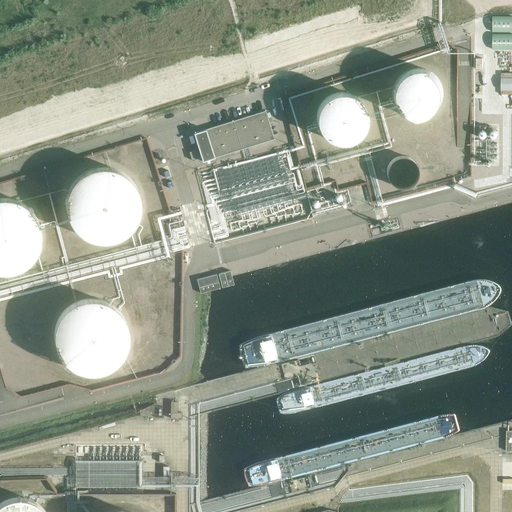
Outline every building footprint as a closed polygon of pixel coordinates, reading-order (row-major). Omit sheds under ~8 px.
[(493,30),(511,31),(511,15),(494,14),(493,30)] [(253,42),(256,52),(268,48),(264,38),(253,42)] [(405,115),(406,116),(408,117),(410,117),(412,118),(414,118),(416,119),(418,119),(421,119),(423,118),(425,118),(428,117),(429,116),(431,115),(434,113),(435,112),(436,111),(438,109),(438,108),(439,107),(440,105),(441,103),(442,101),(442,100),(443,98),(443,96),(443,94),(443,92),(443,90),(442,88),(442,86),(441,85),(441,84),(440,83),(439,81),(438,79),(438,78),(436,77),(436,76),(434,74),(432,73),(430,72),(428,71),(425,70),(423,69),(422,69),(419,69),(416,69),(413,69),(412,69),(410,70),(408,71),(407,71),(406,72),(404,73),(402,74),(400,77),(398,79),(397,80),(396,82),(395,83),(395,85),(394,87),(394,88),(393,90),(393,91),(393,92),(393,94),(393,96),(393,97),(393,99),(394,100),(394,102),(395,103),(395,104),(396,105),(397,107),(397,108),(399,110),(400,111),(401,112),(402,113),(404,114),(405,115)] [(362,104),(362,103),(361,101),(359,100),(358,98),(356,97),(354,96),(353,95),(351,94),(349,94),(347,93),(345,93),(343,93),(341,93),(339,93),(337,93),(334,94),(332,94),(330,95),(328,96),(326,98),(325,99),(323,100),(322,102),(321,103),(320,105),(319,107),(318,109),(318,110),(317,112),(317,113),(317,115),(317,117),(317,119),(317,121),(317,123),(317,124),(318,126),(318,127),(319,128),(320,130),(320,131),(321,132),(322,133),(323,135),(325,137),(328,138),(330,139),(330,140),(332,141),(335,142),(338,142),(341,143),(344,142),(345,142),(347,142),(348,142),(350,141),(352,140),(354,139),(356,138),(358,137),(358,136),(359,135),(360,134),(361,133),(362,132),(363,130),(364,128),(365,127),(365,125),(366,125),(366,123),(366,122),(367,120),(367,119),(367,118),(367,116),(366,115),(366,113),(366,111),(365,110),(365,109),(364,107),(363,105),(362,104)] [(265,111),(193,133),(202,161),(274,139),(265,111)] [(443,140),(427,144),(432,165),(448,162),(443,140)] [(189,152),(192,160),(198,158),(195,150),(189,152)] [(297,150),(200,168),(213,238),(301,221),(299,212),(309,210),(297,150)] [(417,168),(417,167),(417,165),(416,165),(415,163),(415,162),(413,161),(412,160),(410,158),(409,158),(407,157),(405,156),(403,156),(402,156),(400,156),(399,157),(397,157),(396,158),(393,159),(392,160),(391,161),(390,162),(389,163),(389,164),(388,165),(387,166),(387,168),(387,169),(386,171),(386,173),(387,175),(387,176),(387,177),(388,178),(388,180),(389,181),(390,182),(391,183),(393,184),(394,185),(396,186),(397,187),(399,187),(400,188),(402,188),(404,188),(405,187),(407,187),(408,187),(410,186),(411,185),(412,184),(413,183),(414,182),(415,181),(416,180),(417,179),(417,177),(418,176),(418,174),(418,172),(418,171),(418,169),(417,168)] [(68,192),(68,193),(67,196),(67,197),(66,199),(66,200),(66,202),(66,204),(66,207),(66,209),(67,211),(67,213),(67,215),(68,216),(68,217),(69,219),(70,222),(71,224),(73,226),(74,228),(77,230),(77,231),(79,233),(80,234),(82,235),(85,237),(87,238),(90,239),(93,240),(97,241),(99,241),(102,241),(105,241),(109,241),(111,240),(112,240),(116,239),(118,238),(119,238),(121,236),(123,235),(124,234),(126,233),(127,232),(129,231),(130,230),(131,228),(133,226),(134,225),(135,223),(136,222),(137,220),(137,219),(138,217),(138,215),(139,213),(139,210),(140,209),(140,207),(140,204),(140,203),(140,201),(140,198),(139,197),(139,196),(138,194),(138,191),(137,190),(137,189),(136,187),(134,185),(132,182),(131,180),(130,179),(128,177),(127,177),(126,175),(125,174),(124,174),(122,172),(119,171),(118,171),(117,170),(115,169),(112,168),(109,168),(106,167),(102,167),(98,168),(96,168),(95,168),(92,169),(89,170),(88,170),(86,172),(84,173),(81,175),(79,176),(77,178),(76,179),(75,180),(74,182),(72,184),(71,186),(70,187),(69,189),(69,190),(68,192)] [(35,255),(36,253),(38,250),(38,249),(39,247),(39,246),(40,243),(40,241),(41,239),(41,237),(41,236),(41,234),(41,231),(40,229),(40,227),(39,224),(38,222),(38,221),(37,219),(36,217),(35,216),(34,213),(32,212),(31,211),(31,210),(29,208),(28,207),(26,206),(24,204),(22,203),(20,202),(18,201),(14,200),(12,199),(11,199),(8,198),(6,198),(2,198),(0,198),(0,272),(2,272),(5,272),(9,272),(12,271),(15,271),(18,269),(20,268),(21,268),(22,267),(24,266),(25,265),(27,264),(29,262),(31,260),(32,259),(33,258),(34,257),(35,255)] [(177,274),(149,267),(133,268),(129,283),(129,288),(140,291),(141,321),(149,323),(149,329),(153,330),(173,329),(178,311),(177,274)] [(220,288),(216,274),(197,279),(200,293),(220,288)] [(116,308),(114,307),(112,305),(109,303),(107,302),(104,301),(101,300),(99,300),(96,299),(92,299),(90,299),(88,299),(85,299),(82,300),(79,301),(77,302),(75,303),(73,304),(72,305),(70,306),(68,307),(66,309),(64,311),(63,312),(62,314),(61,315),(60,317),(58,319),(57,321),(57,322),(56,324),(55,327),(55,329),(55,330),(54,333),(54,334),(54,336),(54,339),(55,341),(55,342),(55,345),(56,347),(57,349),(57,351),(58,353),(60,355),(61,357),(62,359),(64,361),(65,362),(66,363),(68,365),(70,366),(71,367),(73,368),(76,369),(78,370),(80,371),(82,372),(86,373),(88,373),(91,373),(93,373),(96,373),(98,372),(100,372),(104,371),(106,370),(108,369),(109,368),(112,367),(114,365),(115,364),(118,361),(119,361),(120,359),(122,357),(123,355),(124,353),(125,350),(126,349),(127,347),(127,345),(128,342),(128,340),(128,337),(128,335),(128,332),(128,330),(128,329),(127,326),(126,324),(126,322),(125,321),(124,319),(123,316),(122,314),(120,312),(118,311),(118,310),(116,308)] [(24,348),(0,347),(0,358),(6,359),(6,365),(23,365),(24,348)] [(177,412),(177,402),(171,401),(170,418),(181,419),(181,413),(177,412)] [(45,511),(44,510),(43,508),(41,507),(40,505),(38,504),(37,503),(34,501),(33,501),(31,500),(29,499),(28,499),(26,498),(24,498),(22,497),(18,497),(16,497),(14,498),(12,498),(10,499),(8,499),(6,500),(4,501),(2,502),(1,503),(0,503),(0,511),(45,511)]
